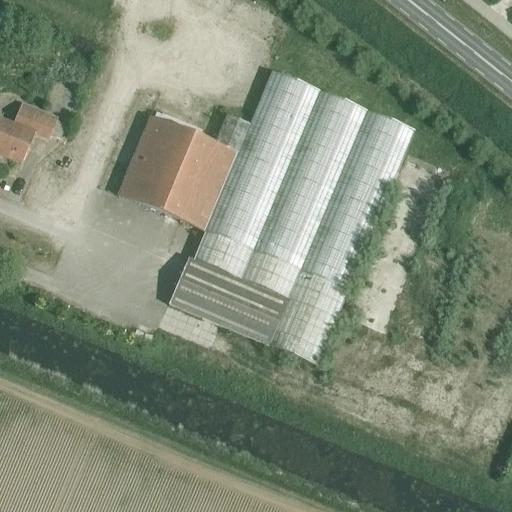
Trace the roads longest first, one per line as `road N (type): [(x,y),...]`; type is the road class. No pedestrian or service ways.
road 1 (unknown): [(74,235),(130,98)]
road 2 (primary): [(511,87),(401,0)]
